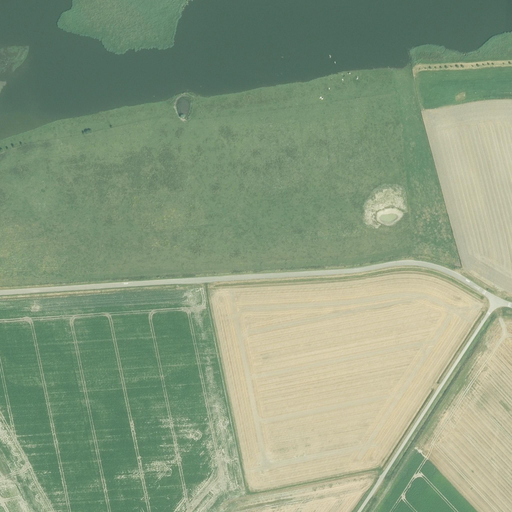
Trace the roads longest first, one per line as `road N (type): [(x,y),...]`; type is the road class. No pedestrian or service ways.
road 1 (unclassified): [(496,300),(415,262),(0,293)]
road 2 (unclassified): [(358,511),(496,300)]
